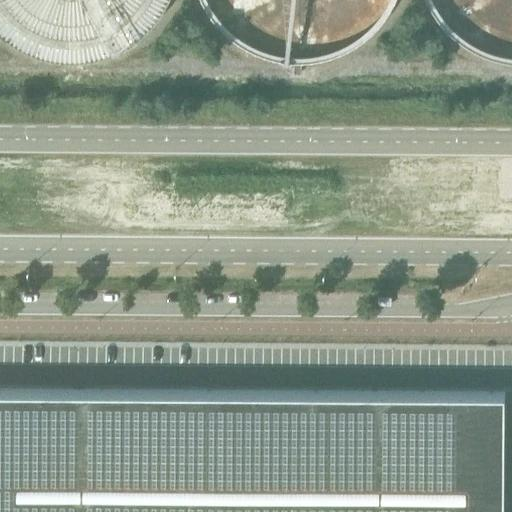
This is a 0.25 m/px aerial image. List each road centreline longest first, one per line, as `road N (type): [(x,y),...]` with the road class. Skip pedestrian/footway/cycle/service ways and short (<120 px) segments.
road 1 (unclassified): [(0,312),(462,313),(511,306)]
road 2 (secondary): [(0,248),(511,253)]
road 3 (secondary): [(511,145),(0,143)]
